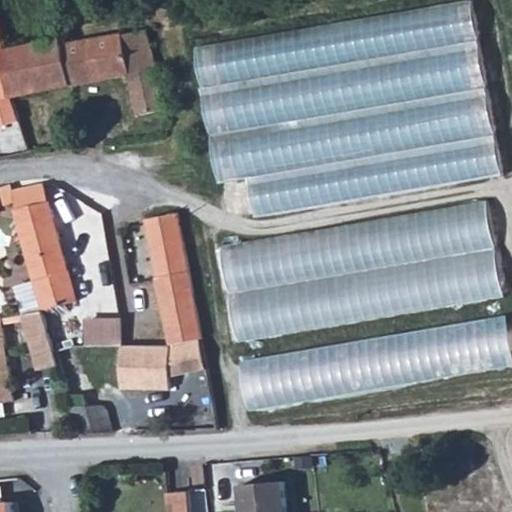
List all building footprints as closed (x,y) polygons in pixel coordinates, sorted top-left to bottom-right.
[(504,163),(470,0),(439,0),(203,42),(234,218),(504,163)] [(0,126),(21,121),(13,97),(6,50),(0,15),(0,14),(0,126)] [(65,45),(71,85),(129,73),(139,116),(166,109),(158,73),(159,72),(148,30),(65,45)] [(19,48),(6,50),(13,97),(71,85),(65,45),(63,39),(19,48)] [(44,311),(51,330),(70,325),(65,305),(78,301),(52,201),(46,184),(14,191),(19,209),(17,209),(44,311)] [(9,193),(0,195),(0,215),(15,211),(9,193)] [(506,306),(489,198),(223,245),(243,344),(506,306)] [(191,272),(179,213),(147,219),(159,278),(191,272)] [(172,345),(185,343),(204,339),(191,272),(159,278),(172,345)] [(44,311),(24,314),(40,370),(59,364),(44,311)] [(511,386),(511,349),(507,317),(241,365),(258,424),(511,386)] [(4,318),(0,318),(0,403),(16,402),(4,318)] [(185,343),(191,372),(209,368),(204,339),(185,343)] [(130,345),(123,345),(123,389),(172,389),(172,376),(191,372),(185,343),(172,345),(130,345)] [(87,394),(69,397),(78,433),(113,432),(107,405),(90,406),(87,394)] [(0,416),(10,416),(10,406),(0,406),(0,416)] [(244,511),(288,511),(285,481),(242,485),(244,511)] [(171,511),(192,511),(190,491),(170,492),(171,511)] [(20,511),(19,501),(0,503),(0,511),(20,511)]
